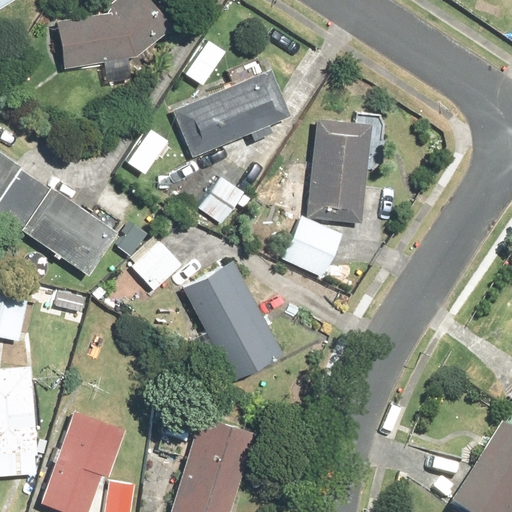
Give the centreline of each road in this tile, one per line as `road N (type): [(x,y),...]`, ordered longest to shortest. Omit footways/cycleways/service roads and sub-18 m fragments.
road 1 (residential): [(511,153),(437,265),(361,409),(332,511)]
road 2 (residential): [(350,0),(511,106)]
